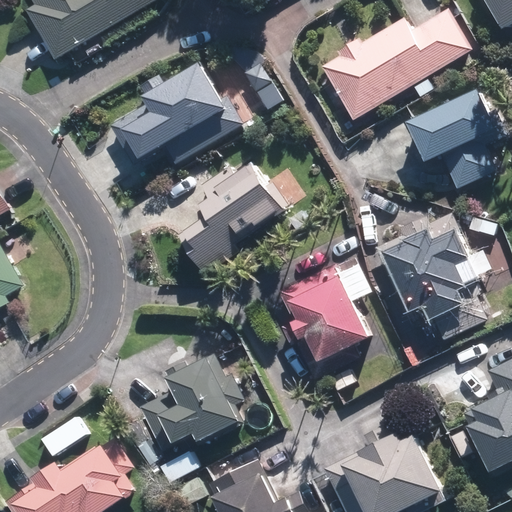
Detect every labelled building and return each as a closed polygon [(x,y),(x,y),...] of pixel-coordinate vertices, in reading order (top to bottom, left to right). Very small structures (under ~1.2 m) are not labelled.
[(162,0),(36,0),(38,3),(29,9),(59,61),(162,0)] [(511,0),(492,0),(510,30),(511,29),(511,0)] [(476,49),(452,8),(414,30),(407,19),(367,43),(364,37),(342,50),(345,56),(327,66),(357,118),(476,49)] [(181,162),(250,122),(233,94),(230,96),(216,72),(177,95),(170,83),(150,95),(154,101),(115,123),(140,164),(171,145),(181,162)] [(431,79),(418,86),(424,96),(437,88),(431,79)] [(487,91),(415,125),(434,164),(447,159),(461,188),(501,169),(490,145),(511,135),(511,133),(501,109),(496,111),(487,91)] [(170,158),(160,163),(167,177),(177,171),(170,158)] [(241,242),(291,208),(260,161),(242,173),(236,164),(208,183),(217,195),(210,200),(217,212),(185,234),(211,273),(246,249),(241,242)] [(0,219),(16,210),(0,182),(0,219)] [(306,209),(292,219),(300,229),(313,220),(306,209)] [(478,255),(457,211),(434,221),(432,215),(406,227),(409,233),(382,246),(402,290),(411,287),(421,309),(432,303),(448,339),(493,319),(466,260),(478,255)] [(486,217),(477,216),(474,227),(483,229),(486,217)] [(0,236),(0,352),(6,349),(0,338),(0,311),(15,303),(11,297),(29,287),(0,236)] [(340,263),(283,290),(298,321),(287,326),(296,345),(301,343),(319,380),(364,358),(357,345),(375,336),(340,263)] [(203,444),(250,422),(239,398),(247,394),(237,374),(231,377),(221,355),(195,367),(191,360),(169,370),(178,389),(147,404),(168,449),(198,435),(203,444)] [(497,469),(511,461),(511,358),(491,369),(503,394),(479,406),(484,418),(474,423),(497,469)] [(354,368),(335,377),(341,389),(360,380),(354,368)] [(147,420),(134,427),(139,439),(153,432),(147,420)] [(401,511),(449,489),(417,423),(396,434),(391,424),(370,434),(375,444),(330,466),(351,511),(401,511)] [(120,437),(72,467),(67,458),(42,474),(44,479),(12,499),(19,511),(105,511),(134,494),(124,479),(123,476),(139,466),(120,437)] [(215,483),(228,511),(312,511),(303,491),(281,501),(261,460),(215,483)] [(202,476),(177,488),(186,507),(212,495),(202,476)]
